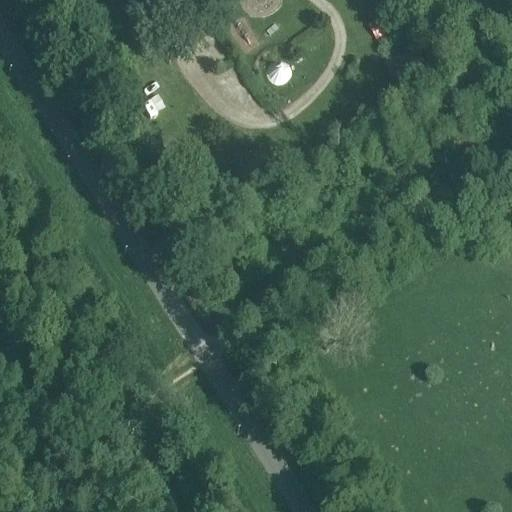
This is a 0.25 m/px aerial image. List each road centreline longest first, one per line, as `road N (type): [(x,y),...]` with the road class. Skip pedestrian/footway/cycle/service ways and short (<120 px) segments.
road 1 (residential): [(302,511),(0,33)]
road 2 (track): [(178,0),(174,47),(182,78),(213,119),(231,126),(284,113),(324,77),(336,35),(309,0)]
